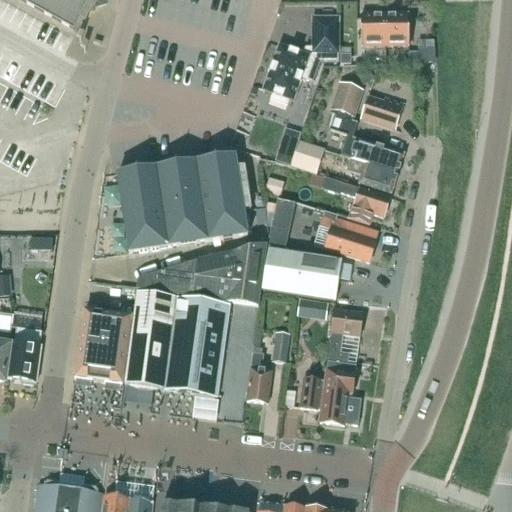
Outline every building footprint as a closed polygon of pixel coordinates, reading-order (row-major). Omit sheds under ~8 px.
[(17,0),(75,32),(74,33),(77,35),(80,31),(84,24),(84,23),(86,24),(88,20),(92,13),(93,12),(95,13),(97,9),(101,0),(17,0)] [(385,16),(362,17),(362,49),(386,48),(385,16)] [(410,16),(385,16),(386,48),(410,48),(410,16)] [(270,75),(264,92),(273,96),(271,101),(288,107),(290,102),(293,103),(302,81),(313,85),(321,64),(339,64),(339,20),(313,20),(313,49),(306,49),(303,56),(280,48),(273,66),(272,65),(269,74),(270,75)] [(418,54),(410,55),(410,64),(436,64),(436,51),(418,52),(418,54)] [(351,57),(341,57),(341,67),(351,67),(351,57)] [(370,73),(359,79),(364,88),(375,82),(370,73)] [(340,86),(330,115),(336,117),(331,132),(349,138),(342,159),(351,162),(351,161),(398,177),(405,157),(354,140),(359,125),(353,124),(363,94),(340,86)] [(369,100),(362,122),(395,133),(404,107),(387,101),(385,105),(369,100)] [(300,144),(292,169),(317,178),(325,152),(300,144)] [(279,155),(276,163),(291,168),(294,160),(279,155)] [(130,256),(249,238),(237,160),(241,159),(114,178),(114,179),(118,178),(124,219),(130,256)] [(351,162),(347,173),(361,177),(358,186),(392,197),(398,177),(351,161),(351,162)] [(313,177),(310,188),(322,191),(325,180),(313,177)] [(325,181),(322,190),(324,193),(339,198),(342,196),(357,202),(351,222),(370,229),(374,217),(384,220),(390,201),(360,192),(331,182),(325,181)] [(269,182),(265,195),(280,200),(284,187),(269,182)] [(264,199),(257,199),(257,209),(265,209),(264,199)] [(324,214),(314,247),(370,265),(376,246),(379,236),(337,223),(338,218),(324,214)] [(32,241),(32,253),(54,253),(54,241),(32,241)] [(261,295),(266,255),(267,247),(198,263),(138,282),(137,293),(192,301),(259,310),(260,297),(261,295)] [(342,264),(269,252),(263,293),(336,304),(342,264)] [(11,278),(0,279),(0,299),(13,298),(11,278)] [(125,388),(215,401),(228,309),(137,296),(125,388)] [(300,303),(298,316),(326,320),(328,306),(321,305),(309,304),(300,303)] [(83,313),(74,381),(97,384),(120,387),(131,305),(127,307),(126,309),(116,307),(115,317),(83,313)] [(329,362),(349,365),(350,356),(341,355),(344,337),(361,339),(364,316),(336,312),(329,362)] [(0,335),(11,337),(14,318),(0,315),(0,335)] [(10,345),(5,381),(23,383),(23,387),(33,388),(33,385),(36,385),(41,350),(40,350),(42,335),(16,331),(14,346),(10,345)] [(0,383),(4,384),(5,381),(10,345),(11,337),(0,335),(0,383)] [(251,371),(247,404),(268,407),(272,374),(263,372),(265,358),(262,357),(263,352),(261,351),(263,337),(256,335),(251,371)] [(276,335),(272,365),(287,367),(291,337),(276,335)] [(349,365),(329,362),(329,365),(326,385),(303,382),(299,411),(317,414),(317,413),(322,413),(320,425),(345,429),(346,427),(359,428),(362,403),(349,401),(350,395),(354,395),(356,376),(355,376),(357,368),(348,367),(349,365)] [(153,511),(154,506),(153,506),(155,490),(146,489),(117,485),(115,501),(106,500),(104,511),(153,511)] [(39,489),(35,511),(99,511),(101,497),(39,489)]
